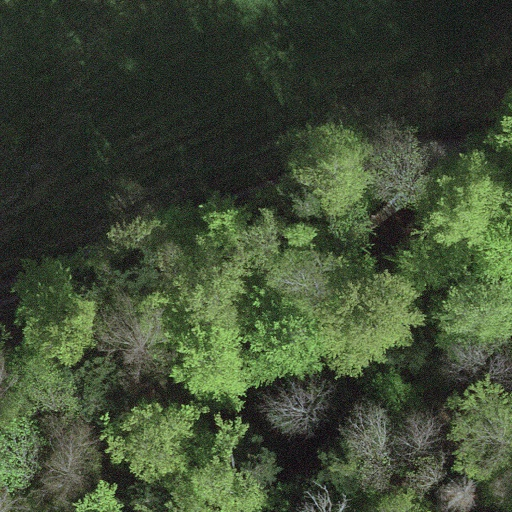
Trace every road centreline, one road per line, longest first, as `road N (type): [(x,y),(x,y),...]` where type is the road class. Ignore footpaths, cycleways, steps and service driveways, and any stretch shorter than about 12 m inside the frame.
road 1 (track): [(0,483),(511,161)]
road 2 (track): [(0,295),(369,157),(511,140)]
